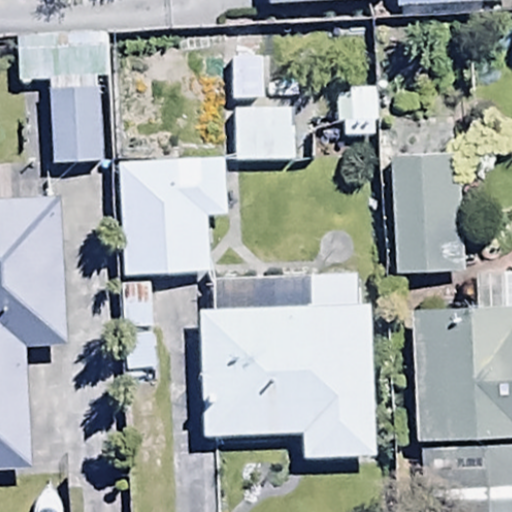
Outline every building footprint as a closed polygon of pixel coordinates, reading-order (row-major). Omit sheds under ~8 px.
[(505,11),(505,0),(395,0),(395,13),(505,11)] [(47,86),(48,169),(98,168),(97,82),(103,82),(103,41),(17,42),(18,86),(47,86)] [(290,112),(233,114),(235,167),(292,166),(290,112)] [(457,154),(388,158),(395,281),(463,278),(457,154)] [(228,166),(117,169),(120,281),(210,278),(208,223),(229,222),(228,166)] [(57,198),(0,201),(0,478),(32,477),(24,351),(65,349),(57,198)] [(303,461),(375,460),(373,311),(359,311),(359,281),(215,288),(215,315),(200,315),(202,441),(303,440),(303,461)] [(154,290),(120,290),(120,384),(154,384),(154,290)] [(434,461),(434,492),(511,490),(511,306),(467,307),(467,321),(413,321),(414,461),(434,461)]
